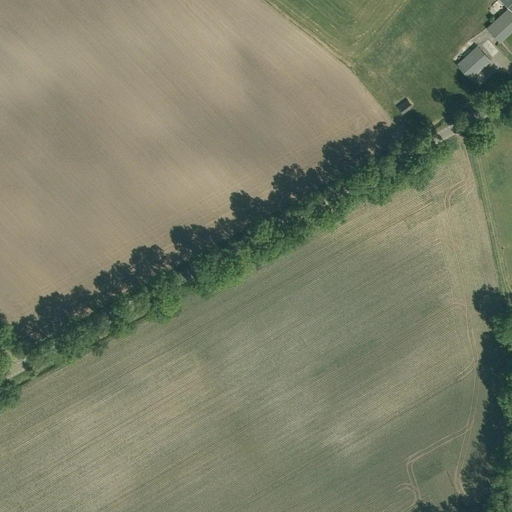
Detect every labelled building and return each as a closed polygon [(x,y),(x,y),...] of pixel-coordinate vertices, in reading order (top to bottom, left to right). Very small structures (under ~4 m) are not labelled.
[(511,0),(499,0),(511,12),(511,11),(511,0)] [(511,55),(511,14),(507,9),(487,29),(494,37),(500,43),(511,55)] [(486,45),(497,58),(503,53),(492,40),(486,45)] [(478,46),(456,65),(470,79),(491,61),(478,46)] [(402,114),(412,108),(407,99),(397,105),(402,114)]
